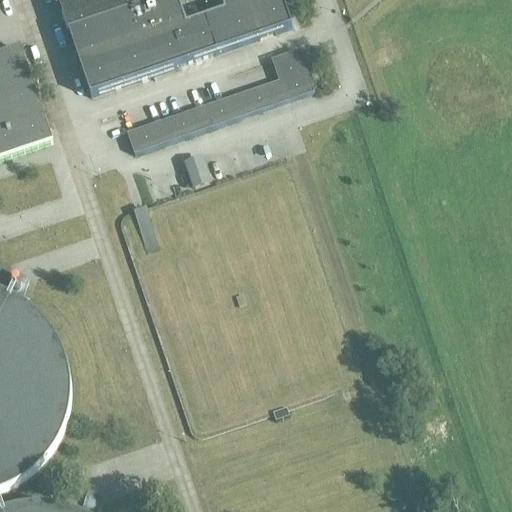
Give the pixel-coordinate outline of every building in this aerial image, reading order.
[(293,30),(282,0),(57,0),(91,99),(293,30)] [(0,163),(53,146),(47,128),(21,52),(0,58),(0,163)] [(315,95),(310,80),(300,53),(272,63),(279,84),(253,93),(260,112),(260,114),(315,95)] [(209,185),(201,161),(187,166),(195,189),(209,185)] [(159,251),(147,213),(146,211),(146,210),(134,215),(148,255),(159,251)] [(91,260),(73,267),(81,287),(105,277),(102,271),(97,273),(91,260)] [(31,312),(25,308),(19,304),(14,301),(10,299),(3,296),(0,295),(0,496),(6,495),(13,491),(18,489),(24,485),(28,482),(33,479),(38,473),(42,470),(47,464),(51,460),(54,455),(55,453),(56,451),(59,447),(61,442),(63,437),(66,430),(68,425),(70,417),(70,412),(71,407),(72,402),(72,396),(72,394),(72,391),(71,386),(71,381),(70,376),(68,368),(66,361),(64,356),(62,351),(59,346),(57,342),(53,335),(49,331),(46,327),(41,321),(37,317),(31,312)] [(246,307),(243,297),(237,299),(240,308),(246,307)]
